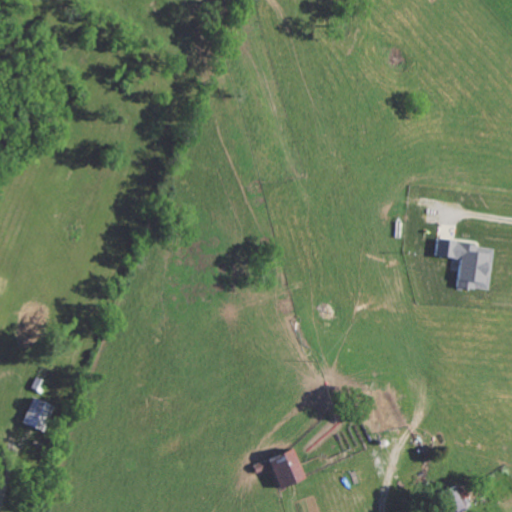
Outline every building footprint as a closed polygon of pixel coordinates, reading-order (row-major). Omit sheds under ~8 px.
[(491,248),(434,241),(432,257),(457,260),(454,288),(486,291),(491,248)] [(366,395),(372,409),(369,410),(372,417),(375,415),(384,436),(406,426),(388,385),(366,395)] [(40,433),(52,407),(31,398),(20,424),(40,433)] [(302,480),(290,450),(251,465),(255,474),(268,468),(277,490),(302,480)] [(436,495),(441,511),(462,511),(463,511),(454,488),(436,495)]
